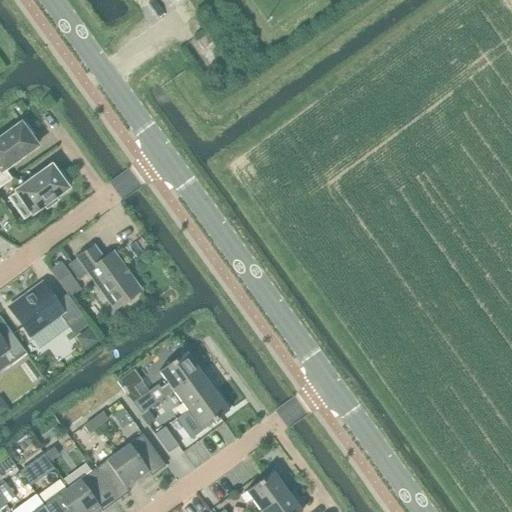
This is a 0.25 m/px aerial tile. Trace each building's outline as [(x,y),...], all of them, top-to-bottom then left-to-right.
[(203,49),(212,42),(207,34),(197,41),(203,49)] [(22,126),(20,124),(0,138),(0,187),(12,179),(5,169),(37,146),(30,136),(33,134),(26,124),(22,126)] [(57,174),(51,166),(15,192),(7,198),(14,208),(22,202),(31,214),(44,205),(46,209),(57,201),(55,197),(67,189),(65,185),(68,183),(60,171),(57,174)] [(103,259),(94,246),(68,265),(78,279),(87,272),(114,309),(126,301),(130,302),(135,298),(136,294),(141,290),(113,252),(103,259)] [(66,289),(76,282),(67,270),(58,277),(66,289)] [(56,301),(43,282),(30,292),(30,293),(24,297),(23,297),(8,308),(29,336),(59,315),(69,328),(84,317),(67,294),(56,301)] [(1,339),(0,337),(0,354),(7,349),(14,358),(24,351),(11,332),(1,339)] [(173,391),(200,372),(186,352),(159,371),(167,383),(160,389),(157,385),(132,403),(140,414),(147,409),(173,391)] [(187,411),(214,391),(200,372),(173,391),(187,411)] [(187,411),(176,419),(191,438),(202,430),(228,411),(214,391),(187,411)] [(147,425),(154,420),(147,409),(140,414),(147,425)] [(98,426),(108,419),(103,412),(93,419),(98,426)] [(88,433),(98,426),(93,419),(83,426),(88,433)] [(168,453),(178,446),(165,427),(154,434),(168,453)] [(151,476),(165,466),(142,434),(117,452),(138,481),(139,480),(139,479),(148,472),(151,476)] [(49,461),(59,454),(54,448),(44,455),(49,461)] [(136,482),(138,481),(117,452),(93,470),(116,502),(129,492),(126,487),(135,481),(136,482)] [(39,468),(49,461),(44,455),(35,462),(39,468)] [(102,511),(116,502),(93,470),(68,488),(85,511),(92,511),(99,508),(102,511)] [(260,511),(287,492),(273,472),(246,491),(260,511)] [(0,496),(0,497),(10,490),(5,483),(0,486),(0,496)] [(85,511),(68,488),(44,505),(48,511),(85,511)] [(209,508),(217,500),(205,489),(198,497),(209,508)] [(301,511),(302,511),(287,492),(260,511),(301,511)]
